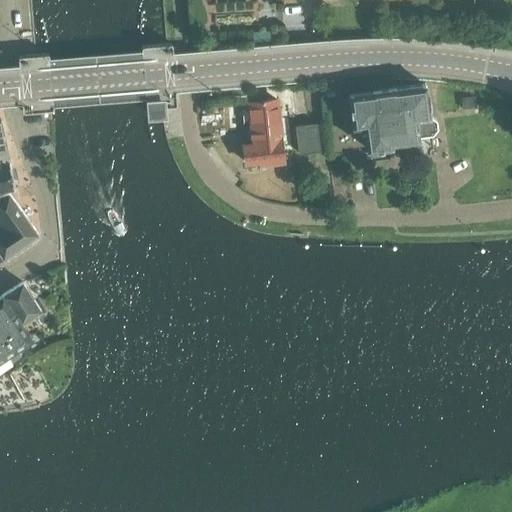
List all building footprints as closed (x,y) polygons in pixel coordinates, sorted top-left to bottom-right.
[(279,31),(254,32),(254,44),(279,43),(279,31)] [(149,101),(150,115),(163,114),(164,114),(165,114),(164,106),(176,106),(177,105),(178,104),(178,103),(177,90),(176,84),(174,58),(174,52),(173,46),(173,44),(172,43),(168,43),(167,43),(145,45),(144,45),(143,45),(142,47),(142,48),(142,49),(142,50),(146,97),(147,101),(149,101)] [(36,54),(35,54),(32,54),(26,55),(25,55),(24,56),(23,57),(24,64),(24,70),(27,96),(27,102),(28,110),(28,111),(29,111),(30,112),(31,112),(51,110),(52,110),(56,109),(57,109),(58,109),(58,108),(59,108),(59,107),(59,104),(58,96),(58,95),(58,93),(56,68),(55,66),(55,65),(55,57),(55,56),(55,55),(54,55),(54,54),(53,53),(52,53),(51,53),(36,54)] [(396,86),(384,88),(391,145),(392,145),(391,141),(419,138),(418,135),(432,133),(437,127),(436,119),(430,115),(425,83),(396,87),(396,86)] [(334,85),(324,87),(326,99),(336,97),(334,85)] [(391,145),(384,88),(373,89),(373,90),(350,93),(354,125),(364,123),(368,148),(391,145)] [(254,144),(244,145),(246,162),(260,160),(261,165),(267,164),(267,162),(284,160),(282,140),(291,139),(288,113),(297,112),(294,91),(273,93),(274,102),(250,105),(252,123),(253,129),(254,139),(254,144)] [(475,96),(462,97),(464,108),(476,106),(475,96)] [(0,159),(9,158),(1,120),(0,120),(0,159)] [(297,126),(300,153),(321,150),(317,123),(297,126)] [(9,160),(0,161),(0,190),(15,187),(20,186),(16,169),(11,170),(9,160)] [(0,259),(39,233),(9,192),(0,195),(0,259)] [(41,310),(36,302),(37,301),(23,281),(12,288),(2,294),(2,295),(0,296),(0,369),(22,355),(17,347),(32,338),(22,323),(41,310)]
